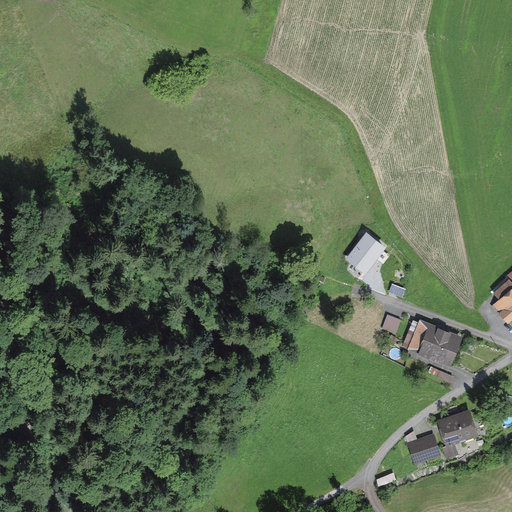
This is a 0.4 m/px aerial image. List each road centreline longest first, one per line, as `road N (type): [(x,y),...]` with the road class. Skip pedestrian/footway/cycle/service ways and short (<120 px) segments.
road 1 (track): [(0,286),(8,384),(67,511)]
road 2 (residential): [(369,491),(371,466),(410,423),(511,357)]
